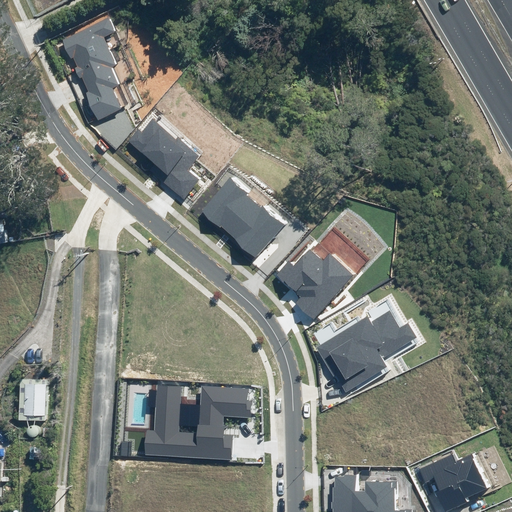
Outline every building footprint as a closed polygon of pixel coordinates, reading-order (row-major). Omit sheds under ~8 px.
[(113,30),(107,18),(61,39),(70,59),(73,58),(77,67),(74,68),(79,79),(82,78),(88,91),(86,92),(98,119),(121,109),(111,87),(119,83),(110,65),(114,63),(101,36),(113,30)] [(175,138),(153,120),(142,133),(137,129),(127,142),(154,164),(148,171),(184,200),(201,179),(189,171),(201,156),(177,136),(175,138)] [(248,193),(230,177),(202,210),(219,226),(221,223),(237,236),(234,239),(255,257),(284,223),(263,205),(261,207),(247,194),(248,193)] [(0,229),(0,239),(0,241),(10,240),(8,228),(0,229)] [(323,261),(309,249),(294,267),(287,261),(276,274),(302,296),(294,305),(314,323),(356,275),(331,252),(323,261)] [(400,328),(390,312),(370,323),(366,317),(314,348),(333,379),(336,377),(346,392),(387,368),(382,359),(417,338),(408,323),(400,328)] [(49,414),(50,384),(29,383),(29,413),(49,414)] [(182,387),(157,386),(155,431),(148,430),(146,454),(231,458),(232,437),(223,436),(224,416),(251,418),(252,401),(247,400),(248,388),(201,386),(200,405),(199,426),(199,433),(180,432),(180,425),(181,404),(182,387)] [(180,425),(199,426),(200,405),(181,404),(180,425)] [(33,457),(46,458),(46,452),(44,452),(44,446),(34,445),(33,457)]
